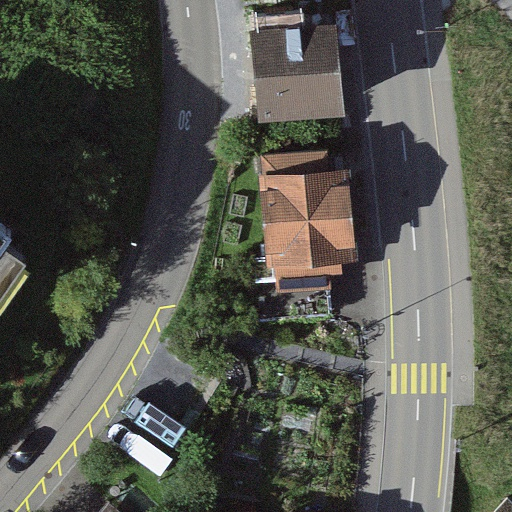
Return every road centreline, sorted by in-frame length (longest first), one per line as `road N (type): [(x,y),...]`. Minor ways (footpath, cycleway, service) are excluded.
road 1 (residential): [(187,0),(197,58),(193,128),(183,202),(155,282),(81,399),(0,498)]
road 2 (tertiary): [(390,0),(416,223),(421,379),(412,511)]
